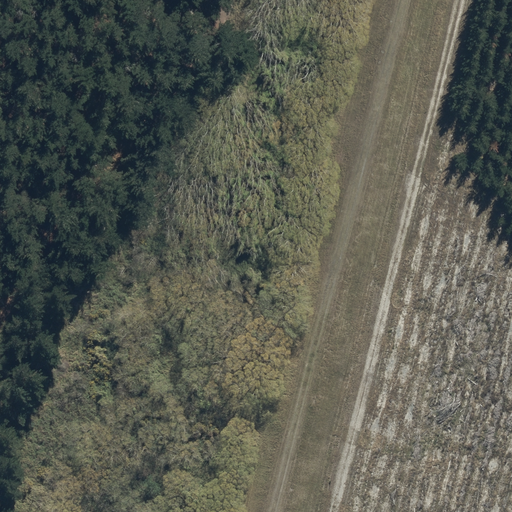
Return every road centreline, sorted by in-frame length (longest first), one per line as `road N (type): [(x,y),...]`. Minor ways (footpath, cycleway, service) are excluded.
road 1 (track): [(275,511),(403,0)]
road 2 (track): [(457,0),(334,511)]
road 3 (track): [(0,353),(66,214),(196,69),(229,0)]
